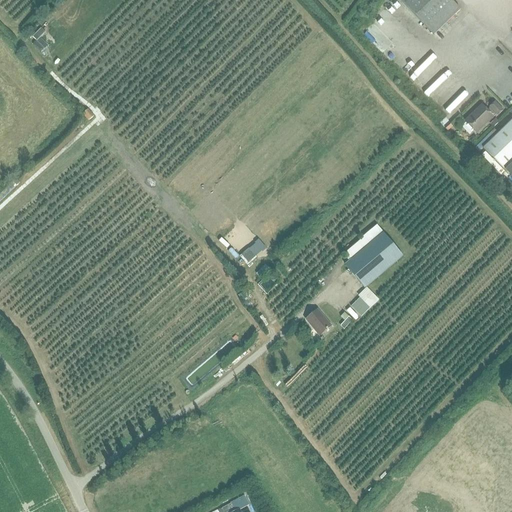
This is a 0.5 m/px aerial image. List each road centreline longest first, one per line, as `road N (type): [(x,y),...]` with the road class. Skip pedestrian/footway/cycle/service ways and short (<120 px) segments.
road 1 (residential): [(252,361),(72,487)]
road 2 (track): [(355,498),(252,361)]
road 3 (unknown): [(395,0),(388,37),(412,50),(452,42),(490,16)]
